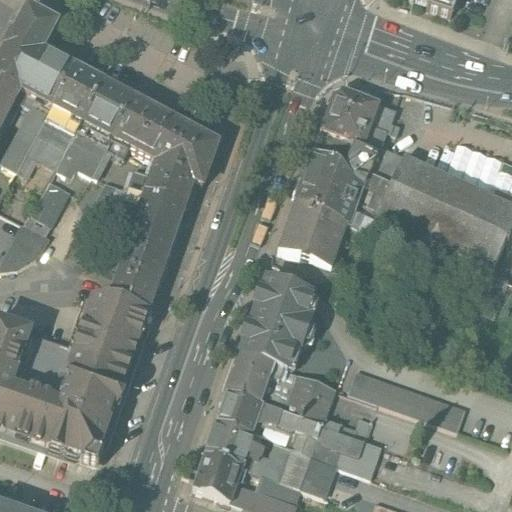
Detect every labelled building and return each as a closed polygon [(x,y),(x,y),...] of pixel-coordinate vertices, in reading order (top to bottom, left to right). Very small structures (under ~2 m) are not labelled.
[(398,0),(427,9),(425,14),(451,23),(458,0),(398,0)] [(5,55),(0,64),(0,132),(3,126),(9,130),(19,111),(31,117),(26,127),(40,134),(44,128),(71,76),(39,59),(54,31),(26,16),(11,44),(9,43),(4,54),(5,55)] [(101,92),(71,76),(44,128),(57,135),(65,122),(81,131),(101,92)] [(81,131),(55,178),(64,183),(69,173),(91,184),(106,158),(132,108),(101,92),(81,131)] [(394,118),(340,99),(332,104),(319,139),(361,157),(364,149),(380,156),(394,118)] [(215,153),(132,108),(106,158),(110,160),(123,167),(128,157),(154,171),(150,184),(134,178),(127,197),(143,202),(182,216),(191,190),(201,195),(215,153)] [(24,126),(8,155),(10,156),(1,172),(16,180),(40,134),(26,127),(24,126)] [(511,232),(511,215),(460,192),(462,188),(446,181),(444,185),(419,173),(420,170),(405,163),(403,167),(380,156),(364,149),(361,157),(319,139),(294,209),(348,235),(366,244),(374,225),(491,278),(497,265),(499,266),(510,242),(508,241),(511,232)] [(106,158),(91,184),(96,186),(110,160),(106,158)] [(511,175),(490,164),(482,181),(511,195),(511,175)] [(68,199),(50,189),(44,199),(62,209),(68,199)] [(104,189),(89,217),(100,222),(115,193),(104,189)] [(490,204),(511,211),(511,201),(493,195),(490,204)] [(44,199),(32,222),(50,232),(62,209),(44,199)] [(182,216),(143,202),(126,254),(164,267),(182,216)] [(348,235),(294,209),(294,210),(293,210),(291,217),(292,217),(290,223),(289,223),(281,243),(282,244),(280,250),(279,250),(277,257),(277,258),(307,269),(328,277),(348,235)] [(21,230),(0,269),(0,277),(17,276),(36,265),(49,245),(21,230)] [(164,267),(126,254),(115,285),(116,285),(108,306),(146,319),(164,267)] [(328,277),(307,269),(302,283),(323,292),(328,277)] [(495,282),(493,286),(487,287),(480,300),(498,309),(508,313),(511,305),(511,294),(504,290),(505,287),(495,282)] [(312,304),(273,290),(262,295),(239,362),(273,374),(285,379),(293,356),(296,357),(300,354),(307,334),(305,329),(303,328),(312,304)] [(480,300),(462,291),(456,304),(492,322),(498,309),(480,300)] [(0,405),(30,416),(102,441),(146,319),(108,306),(105,306),(82,307),(65,355),(37,345),(0,331),(0,405)] [(82,307),(37,311),(31,328),(42,332),(37,345),(65,355),(82,307)] [(273,374),(239,362),(226,400),(259,412),(264,400),(273,374)] [(464,417),(355,379),(347,401),(456,440),(464,417)] [(334,396),(297,383),(289,404),(275,400),(267,401),(264,400),(259,412),(260,413),(288,423),(302,427),(321,434),(331,404),(335,406),(336,401),(333,399),(334,396)] [(259,412),(226,400),(215,430),(250,443),(255,427),(260,413),(259,412)] [(0,438),(19,446),(30,416),(0,405),(0,438)] [(288,423),(260,413),(255,427),(283,437),(288,423)] [(92,471),(102,441),(30,416),(19,446),(92,471)] [(321,434),(302,427),(291,457),(310,464),(316,447),(335,453),(339,441),(321,434)] [(250,443),(215,430),(204,463),(241,476),(245,464),(258,469),(258,468),(261,458),(248,454),(252,443),(250,443)] [(310,464),(291,457),(286,472),(274,468),(272,473),(258,468),(258,469),(245,464),(241,476),(246,478),(323,505),(334,473),(310,464)] [(241,476),(204,463),(203,463),(204,463),(191,498),(229,511),(234,495),(241,492),(246,478),(241,476)] [(286,511),(256,501),(248,503),(245,511),(286,511)]
